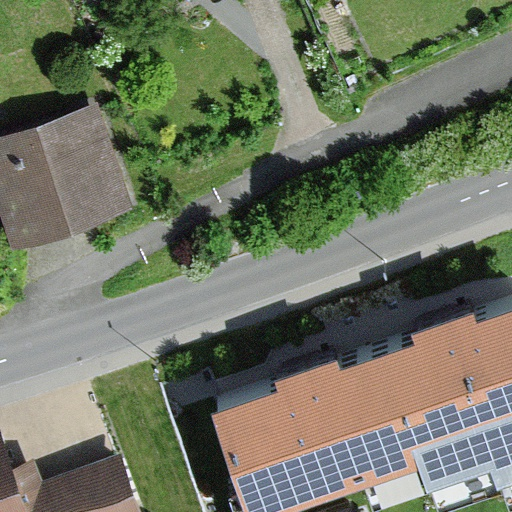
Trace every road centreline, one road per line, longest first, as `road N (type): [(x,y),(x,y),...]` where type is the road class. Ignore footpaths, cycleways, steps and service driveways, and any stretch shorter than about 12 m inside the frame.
road 1 (residential): [(511,58),(97,265),(66,302),(58,345)]
road 2 (tertiary): [(58,345),(511,183)]
road 3 (unknown): [(318,155),(260,0)]
